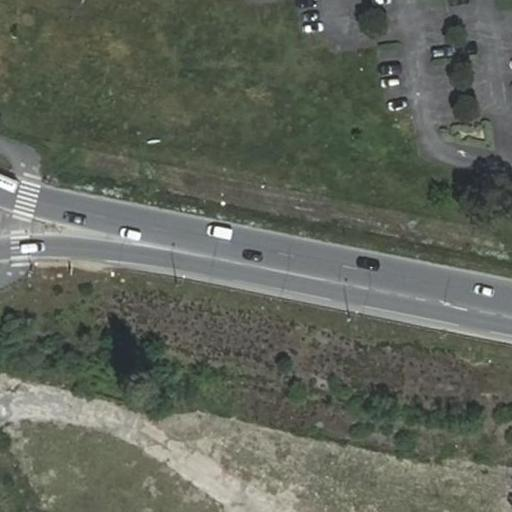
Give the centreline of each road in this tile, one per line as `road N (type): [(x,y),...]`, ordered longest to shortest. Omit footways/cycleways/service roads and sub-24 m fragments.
road 1 (primary): [(169,245),(511,315)]
road 2 (primary): [(169,245),(0,188)]
road 3 (primary): [(0,250),(169,245)]
